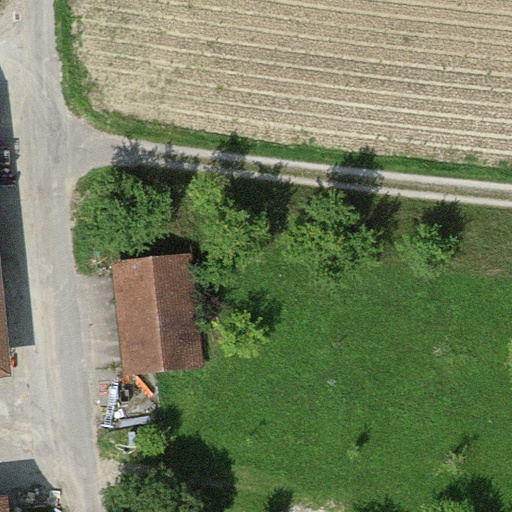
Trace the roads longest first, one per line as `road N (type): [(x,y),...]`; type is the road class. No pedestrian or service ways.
road 1 (track): [(40,0),(49,148),(93,511)]
road 2 (track): [(49,148),(511,203)]
